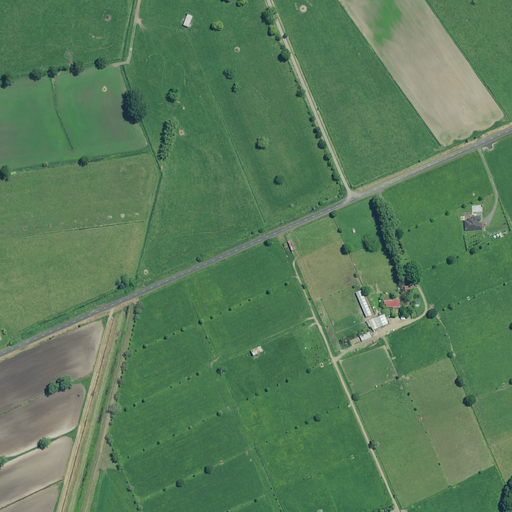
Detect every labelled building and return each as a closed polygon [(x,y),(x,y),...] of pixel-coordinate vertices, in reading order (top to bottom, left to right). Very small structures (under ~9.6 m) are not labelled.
[(193,16),(188,14),(183,25),(188,27),(193,16)] [(468,219),(468,220),(465,221),(465,230),(483,229),(482,222),(479,223),(479,221),(481,221),(480,216),(472,217),(472,218),(468,219)] [(371,316),(361,291),(356,293),(366,318),(371,316)] [(400,308),(399,300),(394,300),(394,301),(385,302),(385,305),(387,305),(387,308),(393,308),(393,309),(400,308)] [(389,324),(385,314),(367,322),(370,327),(372,327),(374,330),(389,324)] [(372,336),(370,331),(360,336),(362,341),(372,336)]
